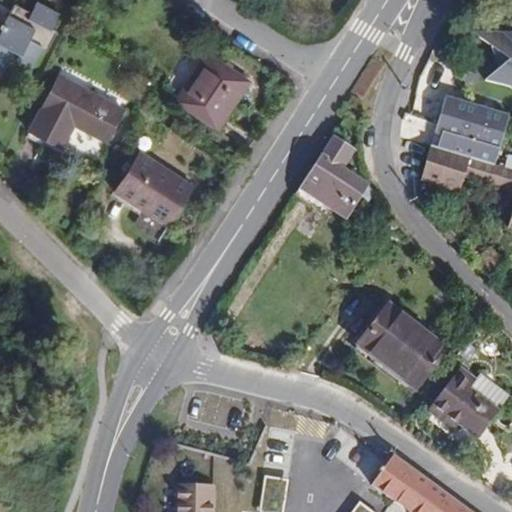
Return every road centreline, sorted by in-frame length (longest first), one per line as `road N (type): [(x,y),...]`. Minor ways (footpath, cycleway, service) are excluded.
road 1 (secondary): [(388,0),(156,357)]
road 2 (residential): [(511,333),(417,237),(386,198),(375,166),(379,100),(425,0)]
road 3 (residential): [(489,511),(344,412),(156,357)]
road 4 (residential): [(156,357),(0,215)]
road 5 (secondary): [(156,357),(110,454),(96,511)]
